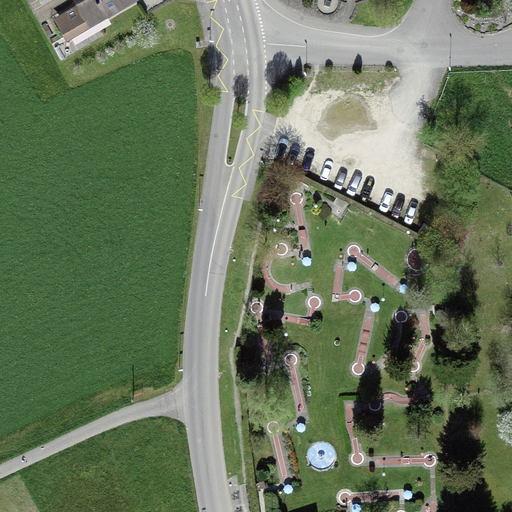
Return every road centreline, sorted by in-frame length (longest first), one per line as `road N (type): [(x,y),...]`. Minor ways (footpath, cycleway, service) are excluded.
road 1 (tertiary): [(237,47),(238,111),(195,398),(205,511)]
road 2 (track): [(0,471),(142,409),(195,398)]
road 3 (residential): [(237,47),(423,50)]
